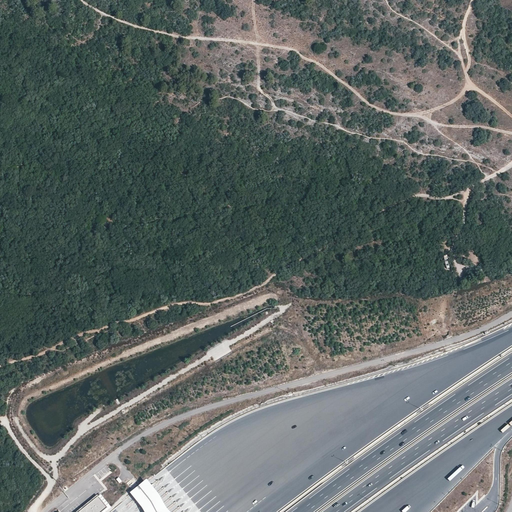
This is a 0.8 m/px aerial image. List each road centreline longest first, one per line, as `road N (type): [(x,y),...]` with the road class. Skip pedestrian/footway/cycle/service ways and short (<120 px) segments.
road 1 (track): [(511,164),(449,196),(415,196),(241,294),(177,303),(0,369)]
road 2 (track): [(81,0),(123,23),(186,38),(296,51),(392,114),(511,133)]
road 3 (motorway): [(511,336),(200,511)]
road 4 (motorway): [(511,364),(302,511)]
road 5 (motorway): [(333,511),(511,386)]
road 6 (track): [(253,0),(258,83),(272,109),(206,97),(185,110)]
road 7 (motorway): [(392,511),(511,416)]
road 8 (track): [(415,114),(468,85),(458,40),(472,0)]
